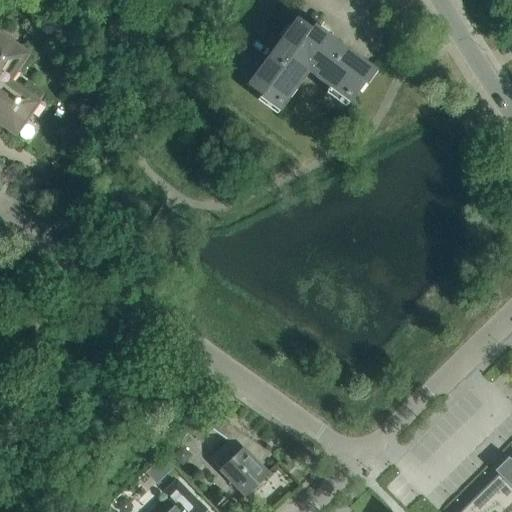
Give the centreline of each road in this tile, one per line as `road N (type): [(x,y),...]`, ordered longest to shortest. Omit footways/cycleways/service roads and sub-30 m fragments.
road 1 (residential): [(0,208),(355,465)]
road 2 (residential): [(355,465),(511,314)]
road 3 (tertiary): [(511,110),(440,0)]
